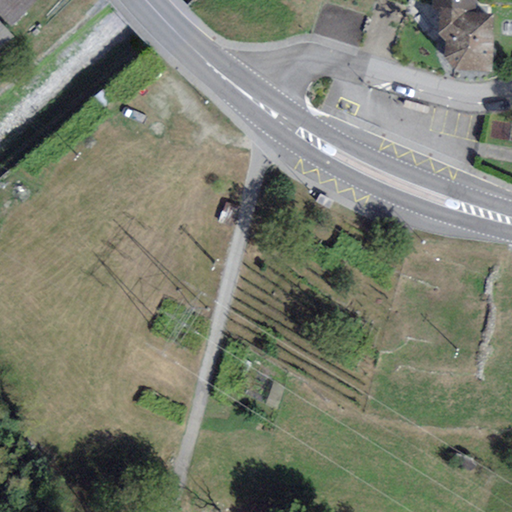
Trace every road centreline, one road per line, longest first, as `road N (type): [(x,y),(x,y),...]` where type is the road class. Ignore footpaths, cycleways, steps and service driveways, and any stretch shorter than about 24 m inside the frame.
road 1 (unclassified): [(273,116),(161,511)]
road 2 (residential): [(254,101),(280,72),(313,62),(461,92),(511,85)]
road 3 (secondary): [(511,221),(406,188),(273,116)]
road 4 (secondary): [(254,101),(144,0)]
